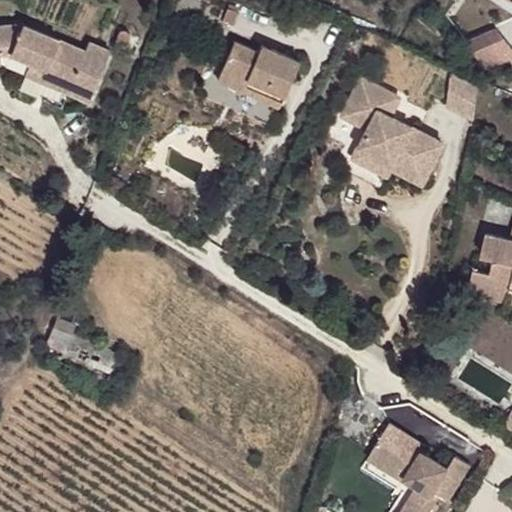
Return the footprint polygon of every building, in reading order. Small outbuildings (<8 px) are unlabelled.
[(227,7),(222,20),(232,24),(237,11),(227,7)] [(0,61),(70,92),(72,86),(92,94),(111,50),(88,41),(85,49),(23,22),(0,24),(0,61)] [(464,43),(485,69),(511,57),(511,49),(496,29),(464,43)] [(120,30),(115,42),(126,46),(131,35),(120,30)] [(218,79),(244,90),(249,79),(285,94),(300,60),(262,43),(258,51),(234,41),(218,79)] [(446,105),(473,118),(476,87),(450,73),(446,105)] [(341,114),(367,127),(358,145),(392,163),(390,166),(422,182),(442,142),(389,114),(385,112),(395,93),(361,76),(341,114)] [(249,79),(244,90),(280,106),(285,94),(249,79)] [(72,86),(70,92),(89,100),(92,94),(72,86)] [(395,93),(385,112),(389,114),(399,96),(395,93)] [(337,115),(327,136),(349,146),(359,125),(337,115)] [(392,163),(358,145),(346,169),(380,186),(390,166),(392,163)] [(468,294),(506,302),(508,296),(511,296),(511,237),(511,238),(488,233),(483,253),(511,260),(511,276),(474,268),(468,294)] [(77,323),(58,315),(47,342),(64,349),(58,361),(107,381),(119,352),(73,332),(77,323)] [(390,423),(373,450),(409,473),(406,479),(418,486),(406,505),(411,508),(407,511),(429,511),(435,503),(441,494),(450,500),(472,465),(456,455),(448,467),(423,451),(427,446),(390,423)] [(409,473),(373,450),(368,458),(404,481),(406,479),(409,473)] [(435,511),(440,505),(435,503),(429,511),(435,511)]
